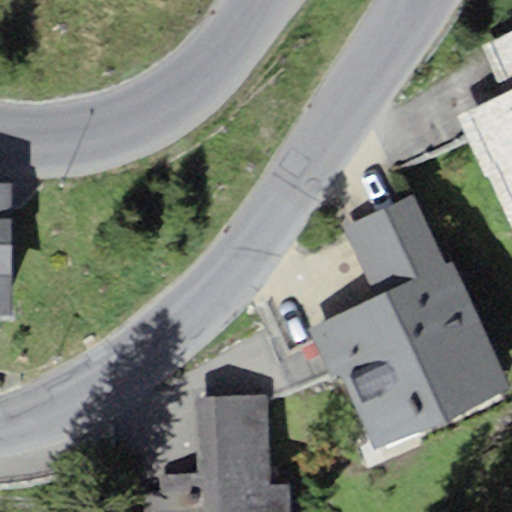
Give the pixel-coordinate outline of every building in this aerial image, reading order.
[(511,87),(511,29),(480,45),(502,92),(511,87)] [(511,87),(502,92),(463,109),(456,112),(485,177),(492,174),(511,218),(511,87)] [(0,182),(0,314),(10,315),(13,182),(0,182)] [(378,296),(445,263),(412,194),(344,226),(378,296)] [(308,329),(338,391),(481,322),(451,261),(445,263),(378,296),(308,329)] [(368,455),(511,385),(481,322),(338,391),(368,455)] [(199,476),(268,472),(263,394),(194,398),(199,476)] [(143,511),(288,511),(287,485),(268,486),(268,472),(199,476),(162,478),(163,492),(143,493),(143,511)]
